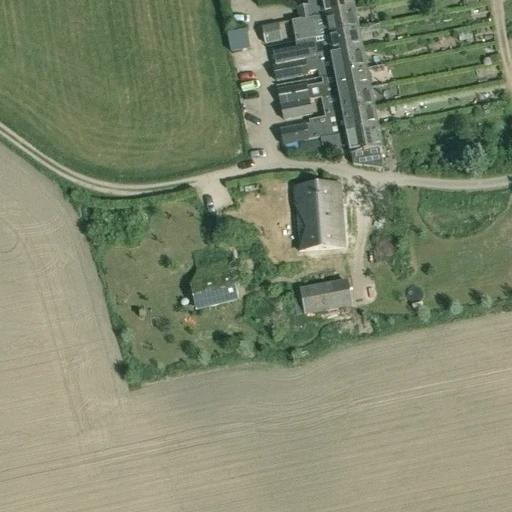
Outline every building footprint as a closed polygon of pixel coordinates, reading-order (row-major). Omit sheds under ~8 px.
[(296,9),(298,20),(323,15),(355,9),(352,0),(307,0),(309,7),(296,9)] [(323,15),(298,20),(292,21),(296,43),(328,37),(359,31),(355,12),(355,9),(323,15)] [(276,26),(260,29),(263,47),(279,44),(276,26)] [(328,37),(296,43),(298,49),(289,51),(274,54),(276,68),(292,65),(305,62),(363,51),(359,31),(328,37)] [(305,62),(307,75),(318,73),(319,80),(322,80),(335,77),(366,71),(363,51),(305,62)] [(308,77),(307,75),(305,62),(292,65),(276,68),(273,69),(276,83),(308,77)] [(366,71),(335,77),(322,80),(323,86),(308,89),(310,102),(318,100),(322,100),(339,96),(370,90),(366,71)] [(310,102),(308,89),(307,86),(278,92),(281,108),(310,102)] [(332,118),(343,116),(374,110),(370,90),(339,96),(322,100),(326,119),(328,119),(332,118)] [(313,117),(310,102),(281,108),(283,122),(313,117)] [(343,116),(332,118),(328,119),(311,122),(312,128),(307,129),(306,127),(296,129),(299,144),(309,142),(309,143),(321,140),(347,136),(346,133),(377,127),(374,110),(343,116)] [(377,127),(346,133),(347,136),(321,140),(323,153),(349,148),(353,166),(382,170),(378,150),(382,149),(377,127)] [(297,144),(299,144),(296,129),(281,132),(284,146),(297,144)] [(297,144),(284,146),(286,157),(299,154),(297,144)] [(466,154),(451,155),(452,169),(467,168),(466,154)] [(295,189),(299,252),(343,249),(339,186),(295,189)] [(201,284),(207,309),(237,301),(231,276),(228,263),(198,270),(201,284)] [(347,284),(301,292),(305,315),(351,307),(347,284)]
